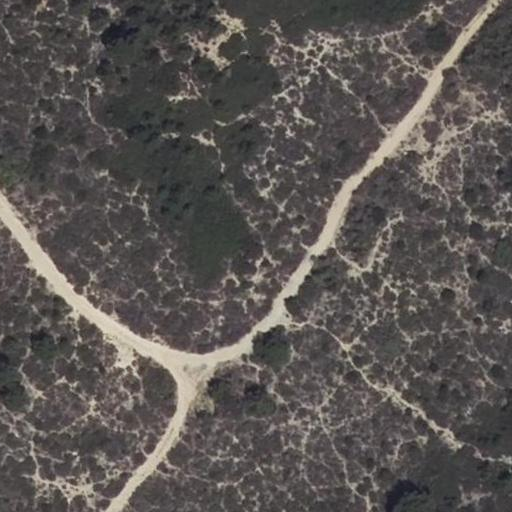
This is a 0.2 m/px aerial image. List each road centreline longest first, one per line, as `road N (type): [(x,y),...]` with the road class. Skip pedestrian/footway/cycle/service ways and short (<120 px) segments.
road 1 (track): [(0,207),(94,316),(179,361),(201,388),(282,312),(353,184),(501,0)]
road 2 (track): [(201,388),(163,459),(117,511)]
